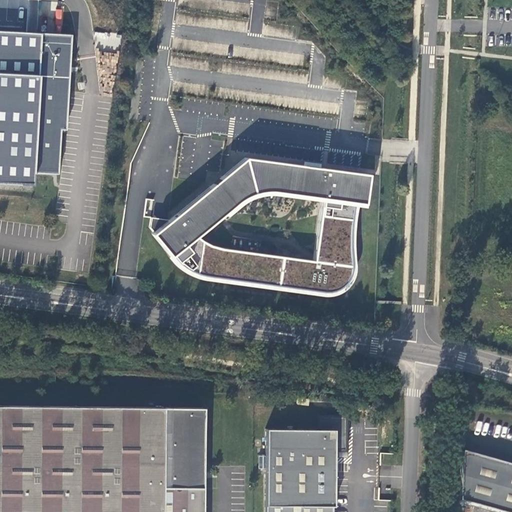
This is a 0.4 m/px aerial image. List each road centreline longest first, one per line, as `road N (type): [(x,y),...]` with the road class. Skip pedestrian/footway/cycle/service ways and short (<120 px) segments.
road 1 (tertiary): [(419,352),(0,293)]
road 2 (residential): [(430,0),(419,352)]
road 3 (residential): [(419,352),(412,511)]
